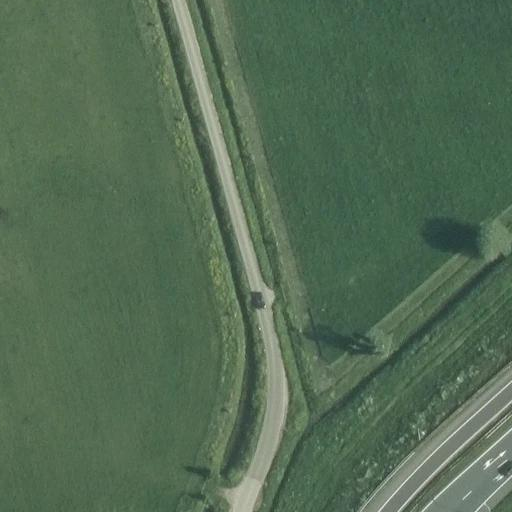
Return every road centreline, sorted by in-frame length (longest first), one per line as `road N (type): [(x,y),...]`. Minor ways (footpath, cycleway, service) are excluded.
road 1 (unclassified): [(241,511),(273,415),(272,350),(176,0)]
road 2 (motorway): [(511,391),(388,511)]
